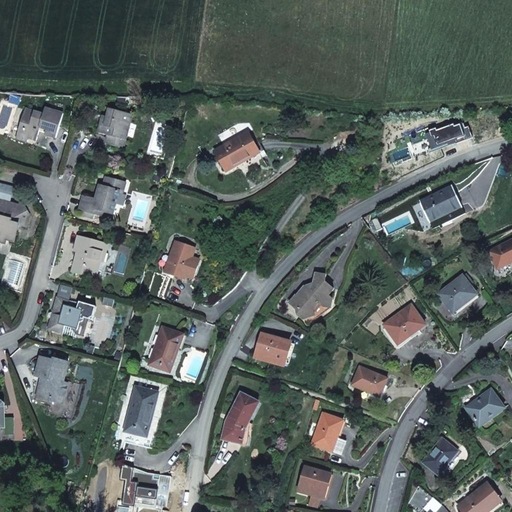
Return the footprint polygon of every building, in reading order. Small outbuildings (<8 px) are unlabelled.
[(20,98),(11,96),(9,103),(18,106),(20,98)] [(24,128),(22,136),(28,138),(36,141),(39,131),(40,128),(47,130),(46,133),(45,135),(56,138),(63,114),(60,113),(62,108),(51,105),(49,110),(46,109),(44,115),(34,112),(33,117),(24,114),(21,123),(22,123),(24,128)] [(133,115),(110,109),(107,117),(106,120),(102,119),(98,133),(108,136),(106,144),(120,147),(122,139),(127,140),(133,115)] [(22,123),(21,123),(17,139),(27,142),(28,138),(22,136),(24,128),(22,123)] [(254,143),(248,132),(215,151),(226,170),(243,161),(243,162),(260,153),(254,143)] [(243,161),(226,170),(227,172),(243,162),(243,161)] [(84,196),(80,209),(86,211),(93,213),(106,216),(107,212),(113,213),(119,191),(123,192),(125,183),(106,177),(104,186),(100,185),(97,199),(84,196)] [(0,200),(10,203),(13,189),(0,185),(0,200)] [(453,187),(435,196),(445,215),(463,207),(453,187)] [(435,196),(421,203),(430,222),(445,215),(435,196)] [(10,203),(0,200),(0,242),(6,244),(7,240),(15,242),(18,232),(16,229),(17,224),(20,225),(27,227),(30,215),(25,207),(10,203)] [(78,236),(74,252),(78,253),(83,254),(82,258),(75,265),(73,273),(86,277),(91,273),(98,275),(101,262),(104,263),(106,253),(103,252),(105,243),(78,236)] [(511,240),(490,252),(498,269),(511,262),(511,240)] [(192,258),(195,249),(176,242),(165,272),(183,278),(184,276),(193,279),(200,261),(192,258)] [(331,309),(333,300),(328,296),(334,290),(325,282),(326,276),(316,273),(314,284),(318,287),(312,295),(308,292),(309,290),(305,286),(305,287),(297,296),(296,296),(289,303),(296,309),(298,309),(299,312),(297,313),(302,317),(303,320),(315,316),(313,311),(320,303),(324,307),(331,309)] [(466,274),(463,277),(468,283),(471,280),(466,274)] [(463,276),(439,295),(454,313),(477,295),(470,286),(474,283),(471,280),(468,283),(463,277),(463,276)] [(314,284),(305,286),(309,290),(308,292),(312,295),(318,287),(314,284)] [(57,297),(70,301),(72,288),(60,285),(57,297)] [(53,320),(48,330),(63,334),(64,333),(66,326),(77,335),(81,319),(84,320),(85,318),(89,319),(93,320),(97,307),(80,302),(78,309),(68,306),(70,301),(57,297),(55,312),(53,320)] [(412,305),(384,325),(398,345),(426,325),(412,305)] [(84,338),(89,319),(85,318),(84,320),(81,319),(77,335),(84,338)] [(76,337),(77,335),(66,326),(64,333),(76,337)] [(178,351),(184,335),(163,328),(150,365),(169,372),(177,350),(178,351)] [(284,366),(291,343),(263,334),(256,358),(267,361),(274,363),(284,366)] [(178,351),(177,350),(169,372),(171,372),(178,351)] [(38,392),(51,396),(50,401),(63,405),(68,384),(64,383),(69,363),(54,359),(54,360),(53,363),(50,363),(51,360),(41,357),(36,377),(42,378),(45,378),(44,381),(42,381),(38,392)] [(271,369),(274,363),(267,361),(265,367),(271,369)] [(380,397),(388,379),(360,367),(352,385),(380,397)] [(154,411),(153,411),(158,393),(136,387),(125,431),(147,437),(154,411)] [(491,390),(466,408),(480,427),(505,409),(491,390)] [(51,396),(38,392),(37,398),(50,401),(51,396)] [(245,423),(258,402),(242,394),(227,422),(224,435),(243,440),(246,425),(245,423)] [(324,414),(313,445),(332,452),(337,441),(344,421),(324,414)] [(224,435),(223,440),(242,444),(243,440),(224,435)] [(448,463),(449,464),(459,452),(443,439),(423,463),(438,475),(448,463)] [(346,444),(337,441),(332,452),(342,455),(346,444)] [(438,475),(439,476),(449,464),(448,463),(438,475)] [(328,487),(332,475),(305,467),(298,492),(312,496),(322,498),(325,486),(328,487)] [(486,511),(501,501),(488,483),(458,506),(462,511),(486,511)] [(409,505),(416,511),(420,511),(433,498),(420,486),(409,505)] [(312,496),(310,503),(320,506),(322,498),(312,496)] [(486,511),(488,511),(502,501),(501,501),(486,511)]
